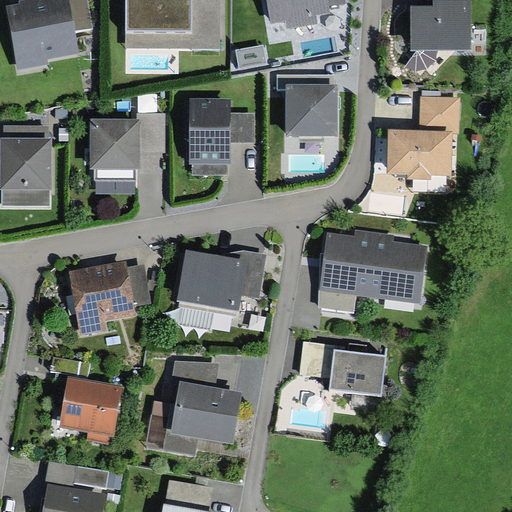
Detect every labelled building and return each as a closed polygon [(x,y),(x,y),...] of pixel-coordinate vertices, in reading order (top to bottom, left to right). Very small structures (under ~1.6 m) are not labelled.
[(83,0),(69,0),(8,11),(18,65),(73,55),(69,32),(89,29),(83,0)] [(218,0),(125,0),(124,48),(217,51),(218,0)] [(268,0),(272,23),(289,20),(291,27),(316,23),(315,16),(327,14),(326,6),(343,3),(342,0),(268,0)] [(467,51),(465,0),(432,0),(433,12),(413,13),(414,53),(467,51)] [(338,88),(285,88),(285,138),(338,139),(338,88)] [(455,103),(423,103),(423,132),(455,133),(455,103)] [(226,104),(190,104),(190,175),(226,176),(226,143),(253,143),(253,117),(226,117),(226,104)] [(154,125),(94,125),(94,180),(139,180),(139,152),(154,152),(154,125)] [(48,130),(5,129),(4,193),(47,193),(48,130)] [(448,142),(387,140),(386,191),(447,193),(448,142)] [(359,299),(416,304),(421,250),(327,241),(320,312),(357,316),(359,299)] [(191,255),(182,299),(238,310),(241,296),(256,299),(264,259),(235,254),(233,263),(191,255)] [(143,263),(72,275),(81,333),(103,329),(101,321),(132,316),(130,305),(149,302),(143,263)] [(331,391),(381,396),(385,357),(335,352),(336,347),(305,344),(302,378),(332,381),(331,391)] [(71,380),(62,426),(111,435),(120,389),(87,383),(90,368),(56,361),(53,377),(71,380)] [(231,445),(239,397),(213,393),(217,368),(178,365),(174,387),(182,388),(174,436),(167,435),(164,452),(193,457),(196,439),(231,445)] [(99,511),(102,498),(62,491),(65,474),(35,469),(31,496),(47,499),(44,511),(99,511)] [(171,484),(165,511),(207,511),(211,491),(171,484)]
